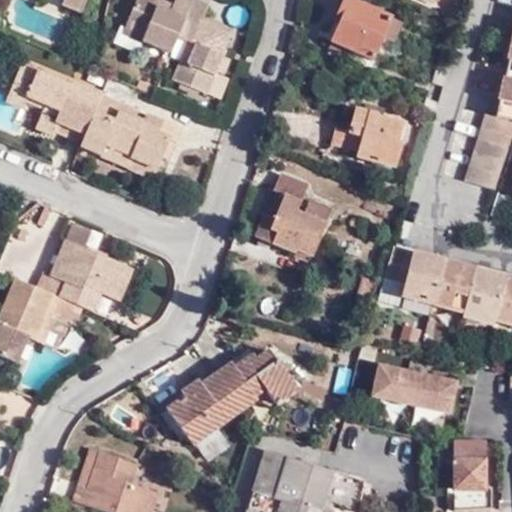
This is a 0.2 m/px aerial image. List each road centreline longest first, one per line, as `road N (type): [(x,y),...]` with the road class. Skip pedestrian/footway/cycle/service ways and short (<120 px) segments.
road 1 (residential): [(205,253),(182,325),(54,416),(20,511)]
road 2 (residential): [(282,0),(205,253)]
road 3 (residential): [(205,253),(0,166)]
